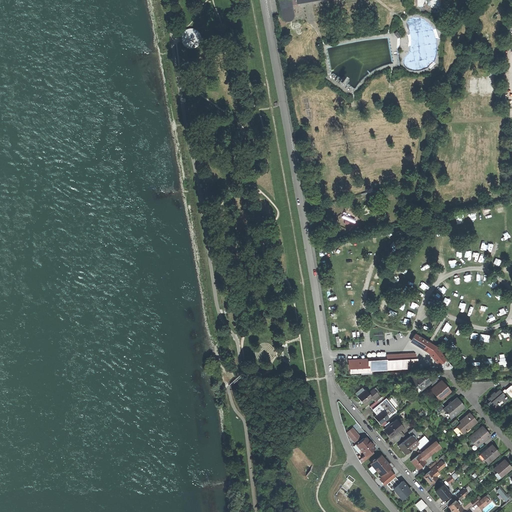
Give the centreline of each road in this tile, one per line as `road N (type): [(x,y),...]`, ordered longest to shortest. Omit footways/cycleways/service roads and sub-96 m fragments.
road 1 (residential): [(265,0),(335,391)]
road 2 (residential): [(438,511),(335,391)]
road 3 (residential): [(335,391),(354,458),(396,511)]
